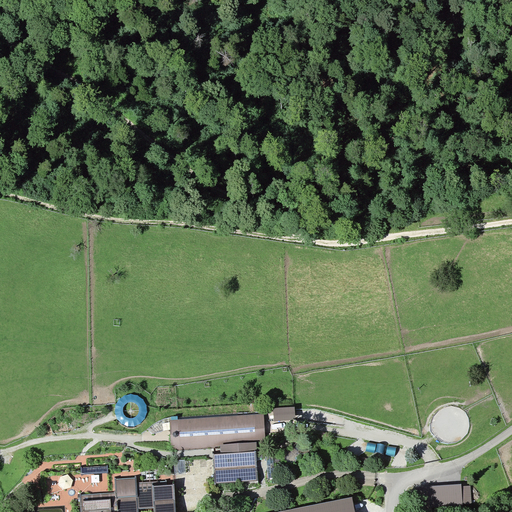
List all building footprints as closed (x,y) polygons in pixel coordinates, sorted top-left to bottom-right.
[(274,406),(274,420),(296,419),(295,405),(274,406)] [(264,413),(170,420),(173,450),(213,448),(213,452),(215,482),(259,478),(256,450),(267,449),(265,426),(264,413)] [(175,511),(174,482),(152,484),(152,481),(136,482),(135,476),(114,478),(115,491),(81,493),(81,511),(138,511),(138,508),(154,506),(154,511),(175,511)] [(462,483),(416,486),(417,511),(424,511),(464,509),(463,504),(473,504),(472,485),(462,485),(462,483)] [(356,511),(353,496),(275,511),(356,511)]
